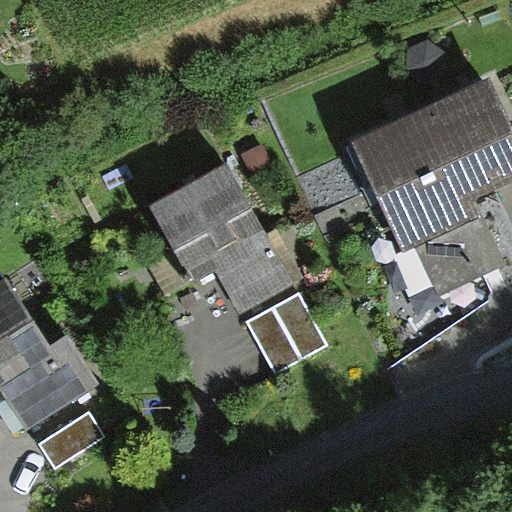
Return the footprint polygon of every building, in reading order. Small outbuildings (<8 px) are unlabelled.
[(439,279),(473,261),(439,195),(511,157),(511,137),(479,73),(345,141),(393,236),(412,227),(439,279)] [(238,299),(286,272),(218,154),(142,198),(185,273),(213,257),(238,299)] [(0,393),(18,422),(72,387),(0,275),(0,393)] [(236,320),(266,369),(323,335),(294,286),(236,320)] [(83,405),(28,437),(45,465),(99,432),(83,405)]
